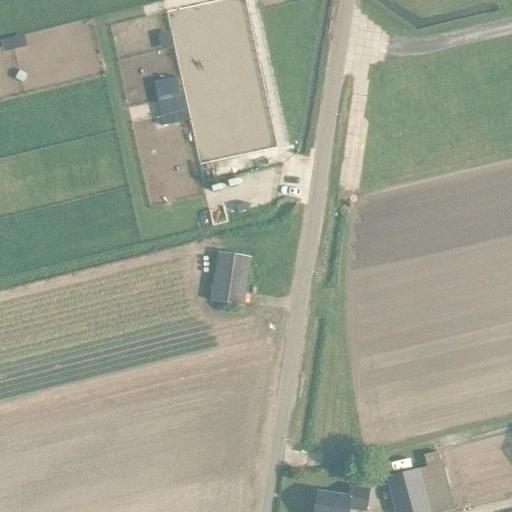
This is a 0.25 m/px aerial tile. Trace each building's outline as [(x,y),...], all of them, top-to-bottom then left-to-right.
[(178,75),(154,80),(164,125),(188,119),(178,75)] [(250,258),(218,253),(210,300),(242,305),(250,258)] [(428,511),(443,511),(452,510),(437,452),(425,455),(428,466),(416,470),(428,511)] [(394,511),(428,511),(416,470),(386,478),(394,511)] [(311,506),(310,511),(346,511),(347,509),(364,511),(368,489),(350,487),(348,496),(317,492),(315,506),(311,506)]
